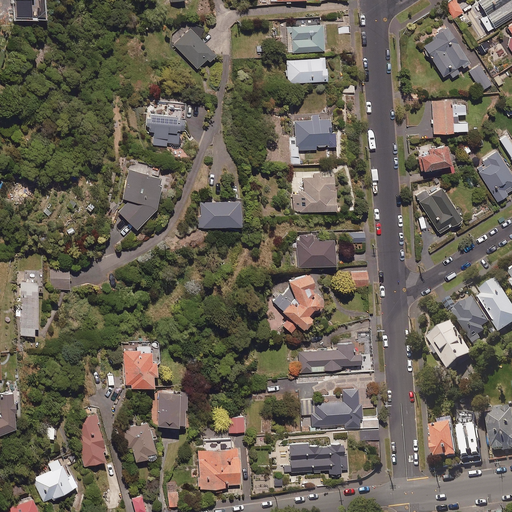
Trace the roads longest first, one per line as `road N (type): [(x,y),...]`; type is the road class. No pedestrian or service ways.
road 1 (residential): [(374,14),(395,297)]
road 2 (residential): [(395,297),(408,491)]
road 3 (tertiary): [(272,511),(408,491)]
road 4 (residential): [(395,297),(511,226)]
